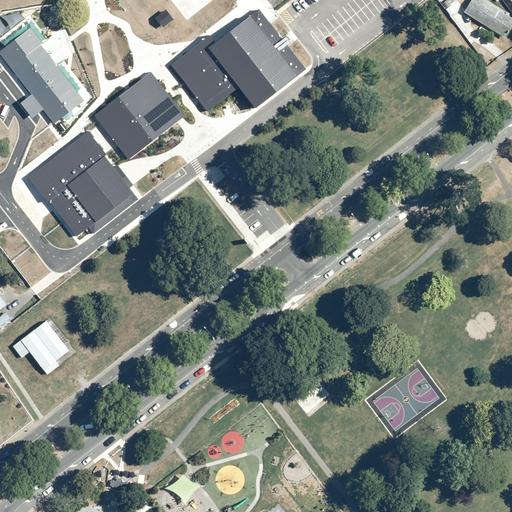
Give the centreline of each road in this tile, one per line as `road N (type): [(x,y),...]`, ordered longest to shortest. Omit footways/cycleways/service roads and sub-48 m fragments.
road 1 (tertiary): [(295,273),(2,511)]
road 2 (tertiary): [(0,476),(272,248)]
road 3 (tertiary): [(272,248),(511,67)]
road 4 (tertiary): [(511,107),(295,273)]
